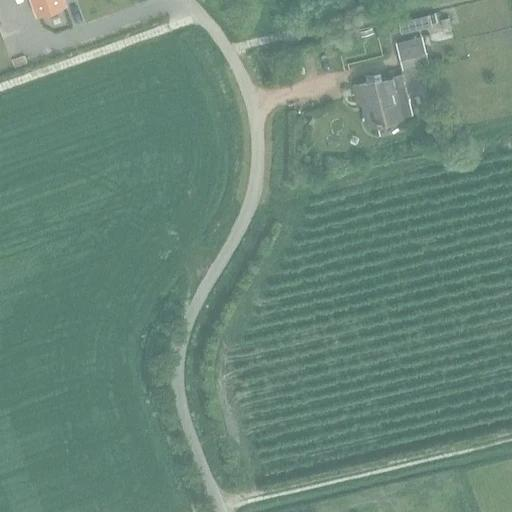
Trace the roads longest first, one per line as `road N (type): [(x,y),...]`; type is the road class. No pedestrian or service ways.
road 1 (unclassified): [(223,511),(172,367),(185,301),(249,200),(261,165),(248,93),(188,0)]
road 2 (unknown): [(219,498),(511,431)]
road 3 (track): [(200,18),(0,88)]
